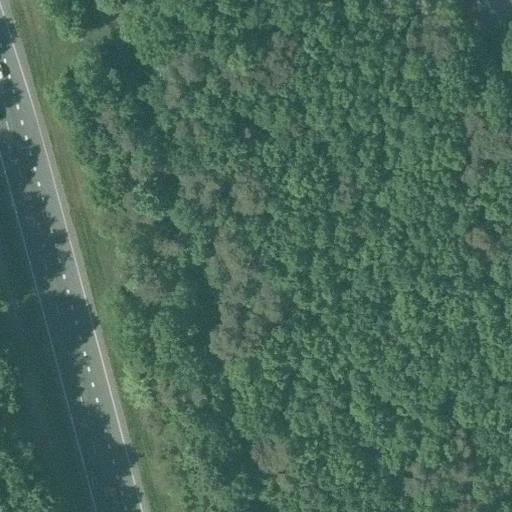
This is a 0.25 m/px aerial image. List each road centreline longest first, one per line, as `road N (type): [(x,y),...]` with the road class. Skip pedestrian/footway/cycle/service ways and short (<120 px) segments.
road 1 (track): [(268,511),(155,120),(102,0)]
road 2 (motorway): [(110,511),(0,98)]
